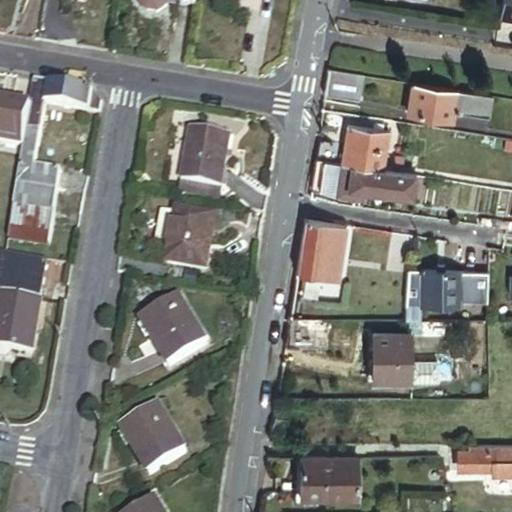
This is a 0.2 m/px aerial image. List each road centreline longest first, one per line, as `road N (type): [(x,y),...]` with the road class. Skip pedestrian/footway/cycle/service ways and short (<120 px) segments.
road 1 (residential): [(62,459),(135,77)]
road 2 (residential): [(241,511),(287,204)]
road 3 (residential): [(287,204),(503,241)]
road 4 (residential): [(301,106),(135,77)]
road 5 (residential): [(135,77),(0,54)]
